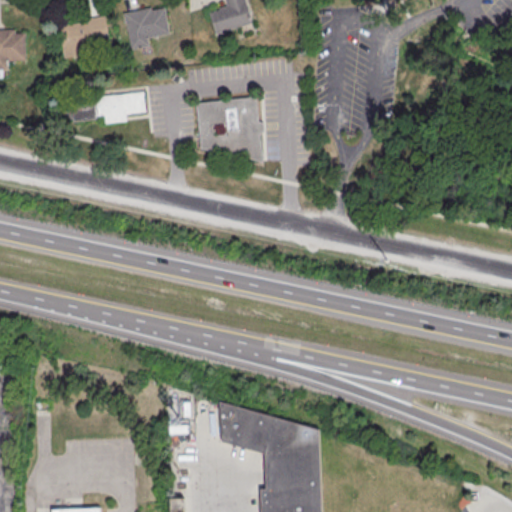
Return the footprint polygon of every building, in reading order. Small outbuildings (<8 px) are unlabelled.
[(246,0),(224,0),(226,6),(208,11),(214,34),(253,24),(246,0)] [(123,11),(130,49),(150,45),(148,37),(170,33),(164,4),(123,11)] [(109,41),(105,15),(57,24),(64,58),(82,55),(80,46),(109,41)] [(7,59),(26,59),(26,28),(0,28),(0,69),(7,70),(7,59)] [(145,91),(148,113),(128,116),(129,121),(107,124),(106,115),(98,116),(98,119),(74,122),(74,119),(64,120),(62,101),(145,91)] [(198,105),(258,98),(261,123),(266,122),(267,133),(262,134),(265,162),(203,148),(198,105)] [(320,511),(259,511),(259,489),(265,489),(264,454),(219,441),(218,402),(318,430),(320,511)] [(166,426),(185,425),(185,433),(167,434),(166,426)] [(170,511),(185,511),(185,498),(170,498),(170,511)]
